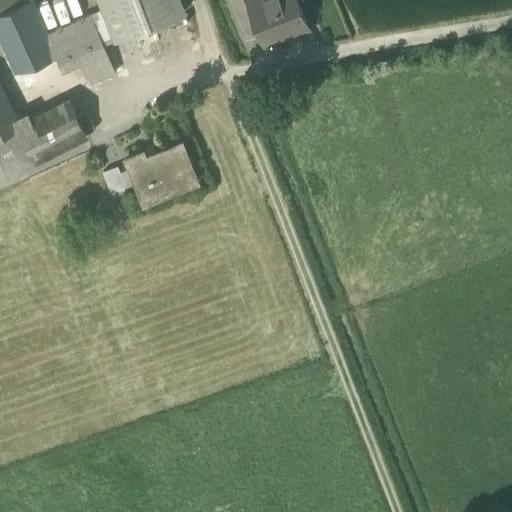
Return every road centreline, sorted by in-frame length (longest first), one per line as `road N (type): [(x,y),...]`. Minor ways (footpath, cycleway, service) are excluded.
road 1 (track): [(198,0),(392,511)]
road 2 (residential): [(226,73),(511,21)]
